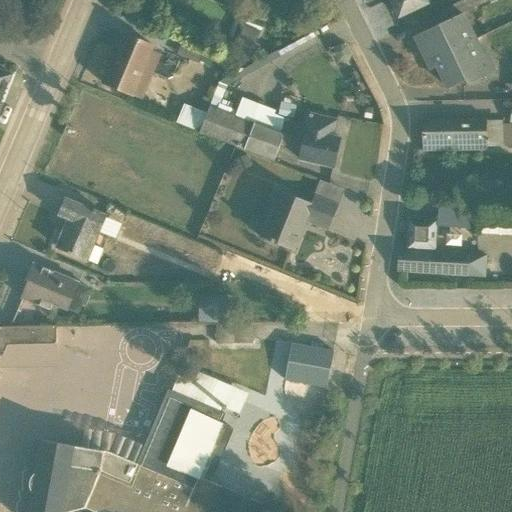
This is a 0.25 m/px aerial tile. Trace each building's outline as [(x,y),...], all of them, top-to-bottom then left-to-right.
[(389,0),(398,18),(428,4),(426,0),(389,0)] [(486,0),(492,9),(509,0),(486,0)] [(432,77),(438,74),(448,94),(466,85),(469,91),(495,77),(463,15),(419,38),(414,41),(432,77)] [(154,48),(123,35),(101,86),(142,103),(161,57),(152,53),(154,48)] [(0,103),(11,76),(0,72),(0,103)] [(273,163),(280,145),(301,150),(299,161),(332,168),(339,140),(332,138),(336,121),(304,114),(302,124),(280,118),(273,116),(275,112),(240,98),(236,109),(204,96),(198,112),(183,106),(175,125),(273,163)] [(425,125),(426,155),(511,153),(511,127),(504,127),(504,124),(425,125)] [(294,252),(306,223),(327,231),(333,213),(280,193),(261,238),(294,252)] [(96,247),(108,217),(65,200),(58,220),(67,223),(56,249),(97,266),(103,250),(96,247)] [(439,203),(438,225),(473,226),(473,204),(439,203)] [(511,219),(484,218),(483,236),(511,237),(511,219)] [(407,221),(406,251),(437,252),(438,222),(407,221)] [(400,252),(399,275),(468,277),(469,254),(400,252)] [(163,279),(167,266),(132,256),(128,269),(163,279)] [(29,283),(22,299),(55,313),(56,309),(66,313),(78,284),(34,265),(26,282),(29,283)] [(224,301),(200,300),(199,317),(224,317),(224,301)] [(0,368),(56,368),(56,328),(0,328),(0,357),(1,358),(0,362),(0,368)] [(264,343),(230,344),(230,363),(264,363),(264,343)] [(333,354),(290,347),(284,381),(327,388),(333,354)] [(242,394),(183,369),(174,392),(233,416),(242,394)] [(132,487),(101,473),(71,468),(74,448),(43,442),(30,511),(82,511),(85,511),(86,511),(263,511),(265,508),(206,481),(234,421),(173,394),(132,487)]
